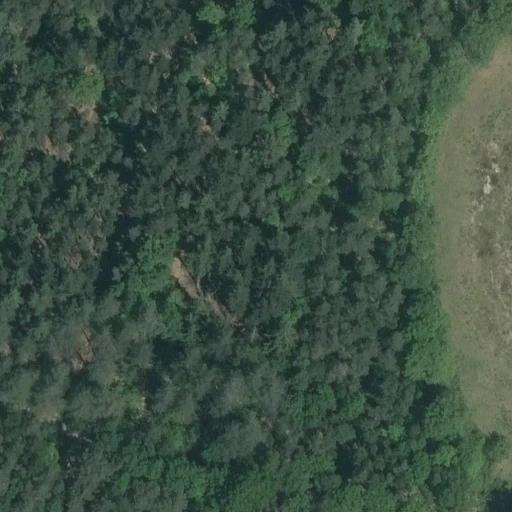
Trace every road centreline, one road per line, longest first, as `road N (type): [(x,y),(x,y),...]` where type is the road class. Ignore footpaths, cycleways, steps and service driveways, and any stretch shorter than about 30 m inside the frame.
road 1 (track): [(387,0),(242,511)]
road 2 (track): [(0,436),(230,511)]
